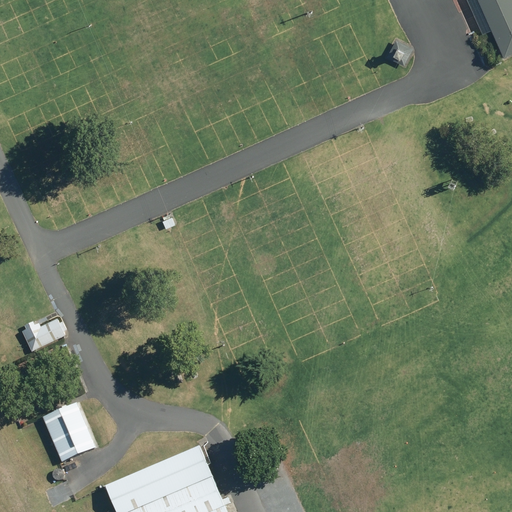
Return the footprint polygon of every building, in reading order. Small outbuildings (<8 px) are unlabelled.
[(511,54),(511,0),(467,0),(483,34),(492,30),(504,58),(511,54)] [(412,50),(397,42),(389,57),(404,64),(412,50)] [(172,218),(163,222),(166,229),(175,225),(172,218)] [(27,331),(23,334),(33,353),(68,336),(68,333),(63,323),(60,325),(57,321),(41,329),(39,325),(35,327),(34,323),(25,327),(27,331)] [(74,401),(40,416),(59,461),(93,446),(74,401)] [(227,511),(200,446),(106,486),(116,511),(227,511)]
